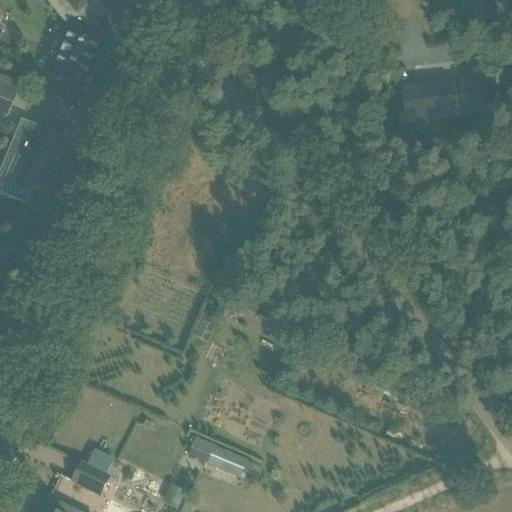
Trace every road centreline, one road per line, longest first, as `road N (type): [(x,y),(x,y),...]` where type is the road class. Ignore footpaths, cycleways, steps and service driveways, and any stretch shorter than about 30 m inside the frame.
road 1 (unclassified): [(511,466),(178,39)]
road 2 (tertiary): [(0,412),(178,39)]
road 3 (track): [(385,511),(507,461)]
